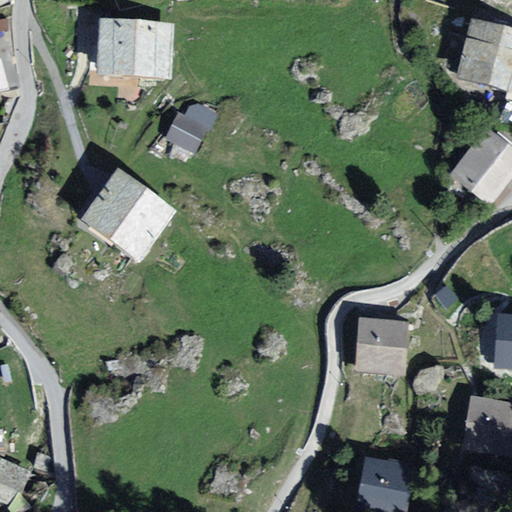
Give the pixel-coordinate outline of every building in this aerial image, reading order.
[(162,28),(99,24),(96,77),(159,81),(162,28)] [(511,92),(511,40),(465,29),(453,82),(511,95),(511,92)] [(186,95),(169,138),(200,150),(217,107),(186,95)] [(511,164),(511,160),(482,139),(454,178),(485,201),(511,164)] [(165,215),(108,175),(74,224),(131,264),(165,215)] [(511,315),(496,314),(492,370),(511,371),(511,315)] [(410,322),(360,319),(357,372),(407,375),(410,322)] [(511,402),(472,396),(463,450),(511,456),(511,402)] [(48,470),(51,455),(39,452),(36,468),(48,470)] [(14,511),(31,465),(0,454),(0,506),(14,511)] [(409,511),(416,473),(363,465),(356,511),(355,511),(409,511)]
